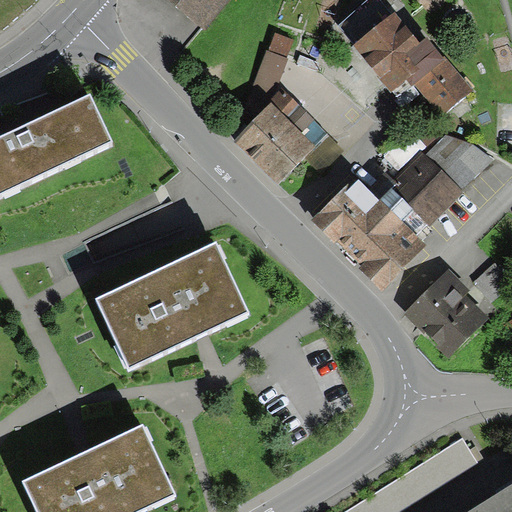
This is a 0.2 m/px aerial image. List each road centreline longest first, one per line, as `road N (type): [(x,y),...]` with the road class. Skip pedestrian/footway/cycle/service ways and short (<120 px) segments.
road 1 (residential): [(74,12),(378,321),(411,397)]
road 2 (residential): [(411,397),(378,446),(280,511)]
